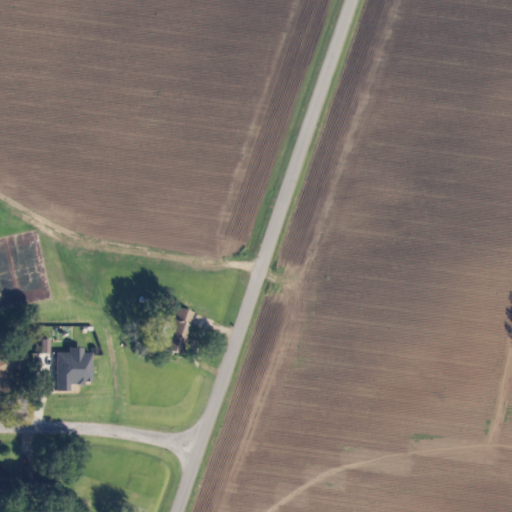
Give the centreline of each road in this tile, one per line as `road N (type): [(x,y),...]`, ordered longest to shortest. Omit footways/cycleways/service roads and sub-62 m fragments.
road 1 (residential): [(175,511),(350,0)]
road 2 (residential): [(197,448),(120,431),(0,428)]
